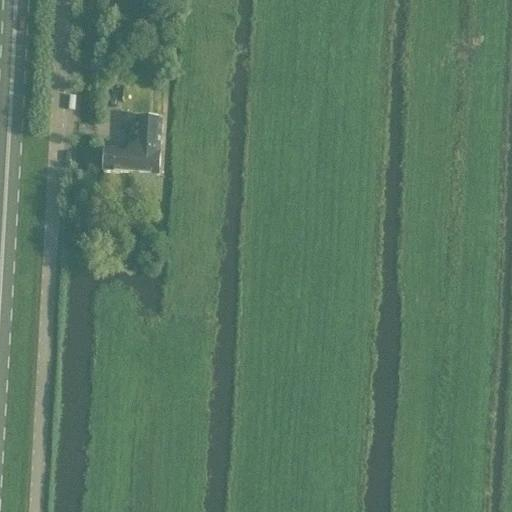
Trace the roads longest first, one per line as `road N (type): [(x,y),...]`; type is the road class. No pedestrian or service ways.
road 1 (unclassified): [(36,511),(66,0)]
road 2 (primary): [(0,281),(12,0)]
